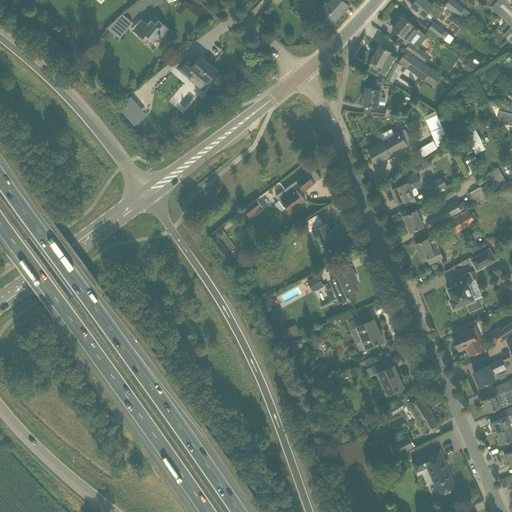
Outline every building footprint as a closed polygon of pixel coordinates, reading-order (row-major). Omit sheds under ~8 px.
[(133,0),(113,0),(106,7),(115,17),(134,1),(133,0)] [(326,0),(327,1),(316,13),(331,26),(344,12),(349,6),(350,5),(344,0),(326,0)] [(424,16),(425,16),(429,20),(434,13),(438,17),(444,9),(435,1),(432,4),(426,0),(415,0),(411,6),(424,16)] [(463,19),(468,12),(453,0),(449,0),(445,5),(463,19)] [(511,0),(483,0),(511,26),(511,0)] [(119,38),(132,23),(122,13),(107,27),(119,38)] [(427,36),(403,16),(393,28),(410,42),(406,48),(424,62),(428,55),(418,47),(427,36)] [(164,39),(171,31),(158,20),(155,24),(150,20),(147,24),(141,19),(134,26),(132,30),(144,40),(148,37),(152,40),(158,34),(164,39)] [(454,38),(444,31),(434,22),(429,28),(439,37),(440,36),(449,43),(454,38)] [(371,65),(368,70),(377,75),(379,73),(385,77),(397,56),(390,52),(390,51),(388,50),(380,45),(371,60),(372,60),(369,65),(371,65)] [(442,76),(433,70),(407,51),(399,61),(426,80),(434,87),(442,76)] [(194,72),(207,82),(217,70),(200,55),(194,61),(189,57),(179,69),(190,78),(194,72)] [(379,97),(381,81),(374,80),(373,88),(366,87),(364,104),(374,105),(378,106),(378,105),(385,106),(386,97),(379,97)] [(444,96),(448,89),(444,86),(439,93),(444,96)] [(511,123),(511,141),(511,142),(511,147),(509,149),(511,156),(511,106),(488,101),(494,116),(499,114),(502,121),(511,123)] [(386,109),(373,107),(372,114),(385,116),(386,109)] [(425,116),(437,145),(448,141),(437,117),(440,116),(438,111),(436,112),(435,111),(425,116)] [(474,126),(463,132),(472,147),(482,141),(474,126)] [(376,164),(385,159),(391,156),(390,154),(412,142),(404,129),(400,132),(383,142),(382,140),(368,148),(376,164)] [(433,141),(418,150),(422,157),(437,149),(433,141)] [(498,167),(485,174),(476,179),(479,184),(488,179),(495,191),(508,184),(498,167)] [(291,212),(298,207),(306,201),(299,192),(303,189),(305,191),(315,183),(307,172),(276,196),(284,206),(286,205),(291,212)] [(403,183),(392,188),(398,202),(407,198),(413,196),(413,195),(419,193),(416,187),(422,184),(417,172),(414,174),(410,175),(401,179),(403,183)] [(441,177),(426,186),(430,194),(446,185),(441,177)] [(481,186),(467,193),(473,204),(487,197),(481,186)] [(256,199),(244,208),(250,216),(263,207),(256,199)] [(443,220),(465,208),(462,201),(457,204),(455,202),(438,212),(443,220)] [(410,231),(419,227),(424,225),(420,216),(429,212),(426,206),(403,215),(410,231)] [(468,211),(447,223),(453,234),(474,222),(468,211)] [(326,251),(332,248),(342,244),(335,228),(330,230),(327,223),(312,230),(315,237),(319,235),(326,251)] [(219,228),(214,232),(218,238),(223,234),(219,228)] [(430,263),(439,259),(442,258),(438,248),(436,242),(439,241),(436,235),(428,239),(428,238),(415,243),(422,260),(427,258),(430,263)] [(489,250),(472,260),(477,269),(494,259),(489,250)] [(343,273),(330,278),(340,300),(348,297),(357,293),(353,283),(358,281),(355,276),(352,269),(343,273)] [(453,308),(453,307),(454,308),(467,303),(470,310),(482,305),(471,281),(472,281),(469,273),(460,277),(451,281),(451,282),(452,282),(454,285),(448,288),(452,298),(450,299),(450,300),(449,301),(448,302),(448,303),(448,304),(448,305),(448,306),(449,307),(450,307),(451,308),(452,308),(453,308)] [(308,280),(313,291),(324,285),(318,275),(308,280)] [(367,348),(374,344),(383,340),(374,318),(372,319),(369,313),(349,322),(351,329),(358,326),(367,348)] [(498,328),(489,334),(496,344),(511,333),(511,321),(500,330),(498,328)] [(459,350),(462,349),(467,347),(470,355),(485,349),(480,337),(476,338),(471,328),(453,335),(459,350)] [(480,386),(495,379),(493,374),(505,368),(501,359),(473,372),(480,386)] [(387,394),(394,391),(404,387),(394,365),(392,366),(389,360),(372,367),(375,374),(377,373),(387,394)] [(496,387),(486,391),(489,396),(481,400),(486,412),(495,408),(502,404),(499,397),(509,392),(505,382),(496,387)] [(440,425),(420,394),(411,401),(406,403),(408,405),(426,434),(440,425)] [(408,396),(389,408),(393,414),(408,405),(406,403),(411,401),(408,396)] [(495,433),(511,426),(509,421),(511,419),(511,406),(496,414),(498,419),(491,423),(495,433)] [(511,427),(511,426),(495,433),(500,444),(510,440),(511,445),(511,427)] [(393,442),(388,445),(389,446),(394,456),(395,457),(399,455),(401,454),(410,449),(404,437),(395,441),(393,442)] [(439,493),(446,490),(455,486),(440,449),(412,461),(416,471),(427,466),(439,493)] [(409,451),(400,455),(403,462),(412,458),(409,451)]
